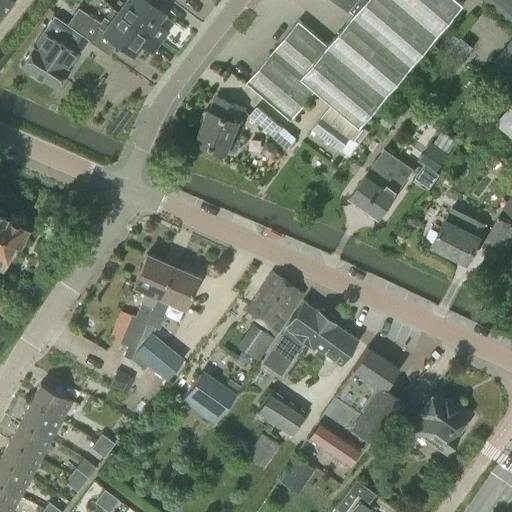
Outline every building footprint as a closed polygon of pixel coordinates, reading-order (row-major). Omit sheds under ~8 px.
[(0,0),(0,18),(12,2),(9,0),(0,0)] [(147,0),(123,0),(117,9),(160,40),(168,29),(157,21),(164,12),(147,0)] [(298,20),(246,82),(291,119),(316,89),(360,125),(464,2),(461,0),(337,0),(348,9),(348,8),(354,13),(327,44),(298,20)] [(511,0),(484,0),(511,22),(511,0)] [(61,14),(69,20),(66,24),(80,33),(90,40),(99,28),(133,53),(141,42),(152,50),(160,40),(117,9),(109,20),(103,17),(100,22),(78,7),(76,10),(68,4),(61,14)] [(70,48),(80,33),(66,24),(53,16),(20,63),(56,87),(78,53),(70,48)] [(511,76),(496,63),(487,75),(504,89),(511,79),(511,76)] [(238,139),(232,137),(243,107),(216,97),(211,110),(209,109),(197,140),(233,154),(237,152),(240,144),(238,139)] [(511,100),(494,123),(511,136),(511,100)] [(252,118),(273,136),(287,148),(296,139),(259,107),(258,109),(258,108),(252,118)] [(318,118),(305,107),(286,127),(298,139),(318,118)] [(312,129),(339,149),(349,157),(359,143),(322,116),(312,129)] [(431,142),(418,161),(435,173),(457,142),(442,131),(433,143),(431,142)] [(348,199),(363,209),(399,160),(385,150),(370,171),(369,170),(348,199)] [(399,160),(363,209),(378,220),(398,192),(398,191),(413,170),(399,160)] [(511,214),(511,194),(502,207),(511,214)] [(451,208),(434,245),(468,261),(469,261),(486,224),(485,223),(475,219),(451,208)] [(0,267),(1,268),(13,242),(19,245),(26,230),(3,218),(4,216),(2,215),(0,210),(0,267)] [(487,239),(500,245),(510,223),(498,217),(487,239)] [(146,323),(152,310),(171,264),(147,253),(133,284),(146,290),(135,316),(131,315),(120,341),(128,345),(124,354),(131,357),(146,323)] [(196,275),(171,264),(152,310),(163,314),(169,300),(182,306),(196,275)] [(304,293),(271,270),(244,309),(260,321),(256,326),(254,324),(239,346),(257,359),(278,333),(276,332),(304,293)] [(287,369),(283,367),(302,340),(313,349),(315,346),(334,321),(332,315),(323,308),(316,309),(303,299),(261,360),(279,373),(281,371),(284,373),(287,369)] [(163,314),(152,310),(146,323),(158,328),(164,314),(163,314)] [(330,357),(340,364),(357,338),(334,321),(315,346),(326,354),(325,357),(328,359),(330,357)] [(135,352),(131,357),(143,367),(147,362),(166,377),(181,358),(150,333),(135,352)] [(384,388),(397,367),(366,346),(318,417),(319,417),(342,432),(365,448),(386,417),(398,399),(398,398),(384,388)] [(122,389),(122,388),(128,391),(134,377),(128,374),(117,369),(110,384),(122,389)] [(234,393),(201,371),(182,399),(215,421),(234,393)] [(40,382),(29,402),(61,419),(71,399),(40,382)] [(271,390),(256,412),(289,434),(303,412),(271,390)] [(410,423),(415,426),(413,428),(446,452),(457,435),(456,434),(463,424),(460,421),(465,414),(433,392),(410,423)] [(410,408),(398,399),(386,417),(398,425),(410,408)] [(29,402),(19,421),(50,438),(61,419),(29,402)] [(319,417),(304,440),(327,455),(342,432),(319,417)] [(19,421),(9,440),(40,457),(50,438),(19,421)] [(246,456),(263,467),(279,444),(262,432),(246,456)] [(342,432),(327,455),(350,471),(365,448),(342,432)] [(96,440),(109,450),(114,442),(101,433),(96,440)] [(9,440),(0,455),(0,460),(30,476),(40,457),(9,440)] [(109,450),(96,440),(90,447),(103,457),(109,450)] [(279,480),(297,492),(313,467),(296,456),(279,480)] [(0,460),(0,484),(19,495),(30,476),(0,460)] [(69,474),(82,484),(88,477),(75,467),(69,474)] [(82,484),(69,474),(64,481),(77,491),(82,484)] [(375,493),(355,479),(334,507),(340,511),(344,511),(357,495),(368,502),(375,493)] [(0,510),(3,511),(10,511),(19,495),(0,484),(0,510)] [(101,506),(111,494),(104,488),(94,501),(101,506)] [(111,494),(101,506),(108,511),(118,499),(111,494)] [(367,511),(370,508),(359,500),(350,511),(367,511)] [(43,508),(48,511),(60,511),(62,511),(49,501),(43,508)]
